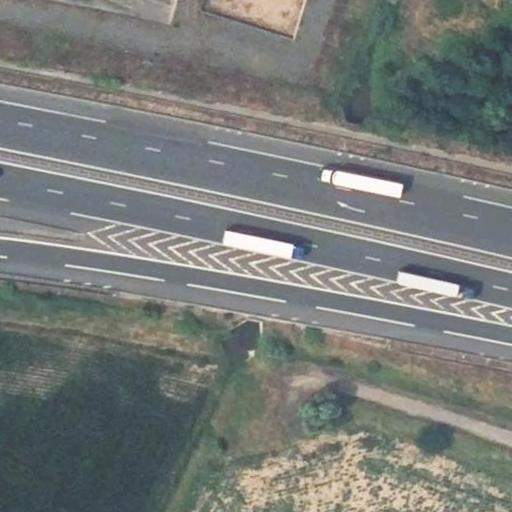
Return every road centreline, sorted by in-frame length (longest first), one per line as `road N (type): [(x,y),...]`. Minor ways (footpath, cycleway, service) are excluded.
road 1 (motorway): [(0,180),(511,289)]
road 2 (motorway): [(511,227),(0,122)]
road 3 (motorway): [(0,248),(511,334)]
road 4 (unclassified): [(511,445),(349,390)]
